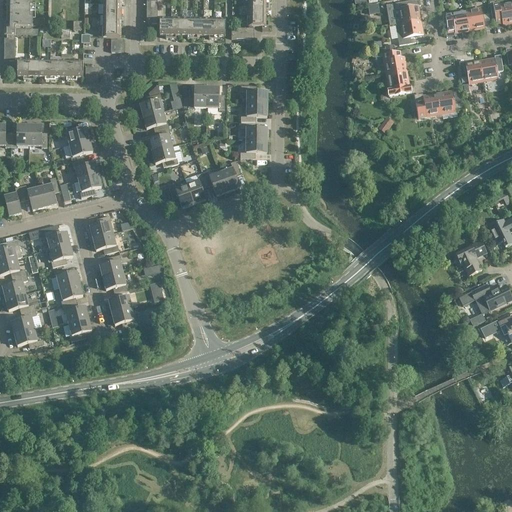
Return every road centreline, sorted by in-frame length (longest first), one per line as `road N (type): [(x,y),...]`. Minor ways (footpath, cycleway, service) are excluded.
road 1 (secondary): [(511,159),(470,180),(280,330)]
road 2 (residential): [(281,64),(275,189),(165,231)]
road 3 (secondary): [(151,376),(0,401)]
road 4 (residential): [(135,62),(281,64)]
road 5 (residential): [(103,348),(72,216)]
